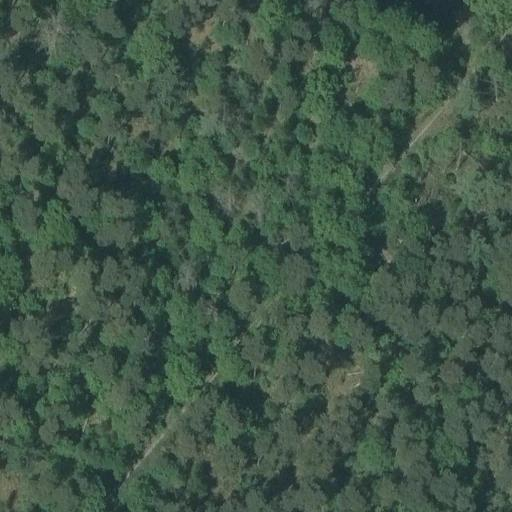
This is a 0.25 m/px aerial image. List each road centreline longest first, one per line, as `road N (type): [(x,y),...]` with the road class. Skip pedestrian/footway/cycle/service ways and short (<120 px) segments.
road 1 (track): [(330,247),(106,511)]
road 2 (track): [(219,0),(399,161)]
road 3 (track): [(330,247),(473,289),(511,310)]
road 4 (track): [(511,27),(399,161)]
